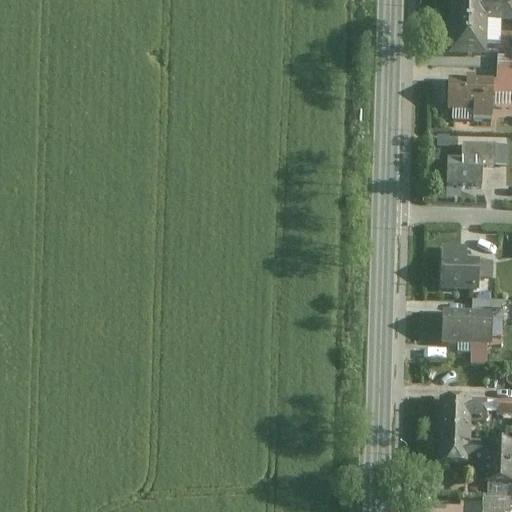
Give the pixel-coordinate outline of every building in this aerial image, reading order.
[(481,0),(441,0),(442,15),(511,12),(511,0),(481,0)] [(511,12),(442,15),(444,59),(482,58),(480,26),(511,24),(511,12)] [(511,97),(511,71),(490,71),(490,81),(490,98),(511,97)] [(490,81),(444,82),(444,113),(466,113),(466,123),(490,123),(490,98),(490,81)] [(489,169),(490,149),(457,148),(456,163),(479,164),(479,168),(489,169)] [(456,163),(443,162),(442,186),(478,188),(479,168),(479,164),(456,163)] [(462,248),(432,248),(434,292),(469,291),(469,280),(490,279),(489,263),(462,264),(462,248)] [(504,306),(469,304),(469,317),(486,318),(504,319),(504,306)] [(469,317),(437,315),(435,343),(464,345),(484,345),(486,318),(469,317)] [(464,345),(463,367),(484,367),(484,345),(464,345)] [(488,402),(430,400),(429,439),(465,439),(464,429),(488,430),(488,402)] [(429,439),(428,471),(481,472),(481,486),(511,486),(511,453),(465,453),(465,439),(429,439)]
